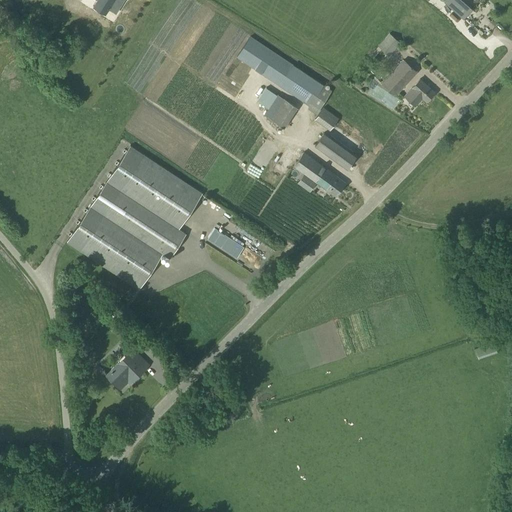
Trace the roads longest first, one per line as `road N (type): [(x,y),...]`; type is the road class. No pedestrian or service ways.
road 1 (tertiary): [(88,487),(511,57)]
road 2 (unclassified): [(67,465),(48,299),(0,237)]
